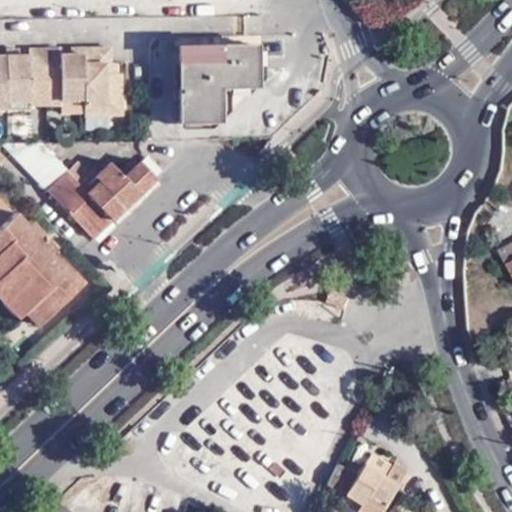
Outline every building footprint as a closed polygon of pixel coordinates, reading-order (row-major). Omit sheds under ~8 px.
[(17,52),(3,52),(0,52),(0,96),(5,96),(4,98),(28,97),(28,101),(59,100),(59,98),(82,97),(82,103),(104,103),(103,111),(120,111),(119,70),(113,70),(104,70),(104,59),(108,59),(108,44),(81,44),(81,50),(69,49),(59,50),(58,45),(27,46),(27,52),(17,52)] [(257,45),(179,45),(177,119),(219,119),(219,103),(235,84),(257,84),(257,45)] [(113,60),(108,59),(104,59),(104,70),(113,70),(113,60)] [(104,103),(82,103),(83,112),(103,111),(104,103)] [(34,141),(0,141),(0,144),(44,189),(64,171),(34,141)] [(64,171),(44,189),(92,237),(155,178),(140,163),(131,170),(124,163),(115,172),(107,163),(92,176),(78,161),(66,172),(64,171)] [(38,239),(25,226),(13,213),(12,214),(0,202),(0,289),(23,313),(28,308),(40,320),(79,284),(50,253),(54,247),(42,235),(38,239)] [(30,221),(25,226),(38,239),(42,235),(30,221)] [(511,243),(501,249),(511,270),(511,243)] [(323,299),(341,306),(345,293),(327,285),(323,299)] [(0,302),(16,318),(23,313),(0,289),(0,302)] [(35,326),(40,320),(28,308),(23,313),(35,326)] [(367,453),(362,461),(382,473),(387,465),(367,453)] [(355,473),(335,462),(325,481),(343,492),(359,500),(353,508),(359,511),(375,511),(393,484),(402,467),(390,459),(387,465),(382,473),(362,461),(355,473)] [(359,500),(343,492),(339,499),(353,508),(359,500)]
